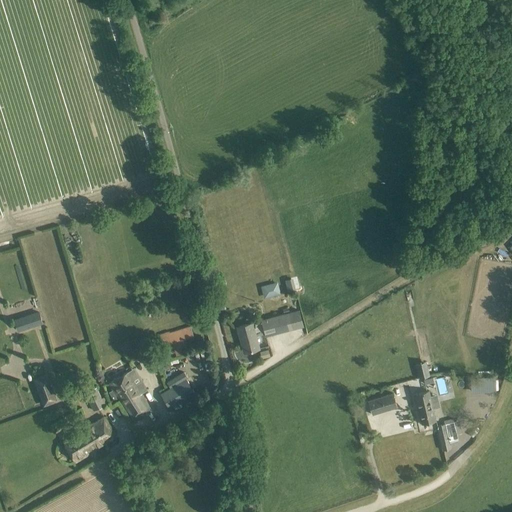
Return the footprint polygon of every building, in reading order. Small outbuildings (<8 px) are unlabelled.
[(278,281),(261,286),(265,298),(282,293),(278,281)] [(300,310),(284,314),(286,320),(289,330),(304,326),(300,310)] [(14,320),(17,330),(42,323),(39,312),(14,320)] [(289,330),(286,320),(284,314),(261,320),(262,321),(254,324),(253,322),(237,327),(241,339),(242,339),(246,352),(259,348),(255,334),(265,331),(266,336),(289,330)] [(169,331),(160,334),(163,345),(194,336),(191,326),(170,332),(169,331)] [(127,342),(121,347),(125,353),(131,349),(127,342)] [(262,358),(270,356),(268,349),(260,351),(262,358)] [(426,361),(415,363),(419,378),(429,375),(426,361)] [(152,411),(147,402),(128,371),(109,383),(118,398),(120,397),(135,421),(152,411)] [(184,371),(167,382),(170,388),(188,377),(184,371)] [(59,401),(48,373),(33,378),(44,407),(59,401)] [(496,376),(471,377),(472,392),(497,391),(496,376)] [(195,393),(187,379),(161,394),(170,408),(195,393)] [(94,411),(105,406),(98,390),(87,395),(94,411)] [(429,390),(423,392),(413,394),(417,410),(418,410),(422,424),(436,421),(429,390)] [(397,404),(394,395),(368,403),(372,414),(385,410),(384,408),(397,404)] [(117,437),(104,415),(63,440),(76,462),(117,437)] [(451,448),(445,423),(437,425),(443,450),(451,448)]
